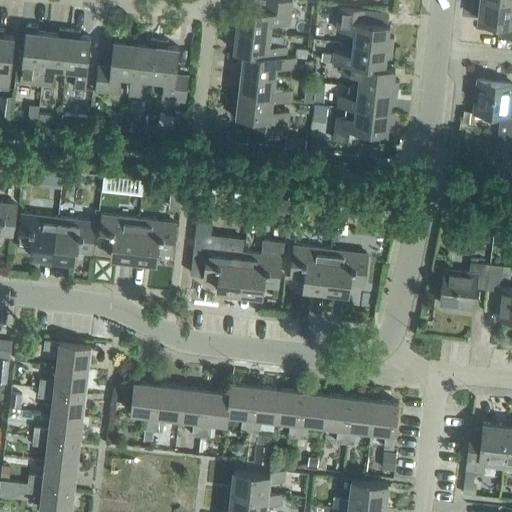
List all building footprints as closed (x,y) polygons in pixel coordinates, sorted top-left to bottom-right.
[(232,17),(231,27),(270,32),(271,21),(289,23),(292,0),(291,0),(266,0),(265,9),(239,6),(237,18),(232,17)] [(511,0),(480,0),(478,19),(499,22),(498,34),(511,35),(511,0)] [(355,31),(353,42),(393,46),(394,36),(388,35),(390,24),(363,21),(365,9),(339,6),(337,29),(355,31)] [(42,83),(48,32),(37,30),(38,25),(27,24),(23,51),(18,51),(15,80),(32,82),(42,83)] [(269,43),(270,32),(231,27),(230,38),(235,38),(234,50),(244,51),(285,56),(285,55),(287,45),(269,43)] [(0,86),(9,88),(15,36),(3,35),(4,29),(0,28),(0,68),(0,70),(0,86)] [(65,68),(70,29),(59,28),(59,33),(48,32),(42,83),(52,84),(54,67),(65,68)] [(85,88),(91,36),(80,35),(80,30),(70,29),(65,68),(77,69),(75,87),(85,88)] [(135,41),(136,41),(137,36),(126,35),(125,40),(114,39),(111,66),(99,64),(96,90),(118,92),(120,74),(131,75),(132,75),(135,41)] [(153,78),(158,39),(147,37),(146,43),(136,41),(135,41),(132,75),(131,75),(129,93),(140,94),(142,76),(153,78)] [(168,40),(158,39),(153,78),(164,79),(162,97),(185,100),(188,75),(176,73),(179,46),(167,45),(168,40)] [(391,57),(393,46),(353,42),(352,53),(334,51),(334,54),(333,62),(343,63),(343,62),(385,67),(386,56),(391,57)] [(298,47),(297,56),(306,57),(307,48),(298,47)] [(294,67),(295,56),(285,55),(285,56),(244,51),(242,61),(237,61),(236,71),(275,76),(276,65),(294,67)] [(313,62),(305,61),(303,68),(312,69),(313,62)] [(395,68),(385,67),(343,62),(343,63),(342,73),(360,75),(358,86),(397,90),(399,80),(393,79),(395,68)] [(274,87),(275,76),(236,71),(235,82),(240,82),(239,93),(272,97),(272,98),(290,100),(292,89),(274,87)] [(511,109),(510,110),(511,90),(511,82),(477,79),(474,111),(500,114),(496,151),(511,152),(511,109)] [(304,102),(314,103),(316,85),(312,84),(305,84),(304,102)] [(317,86),(316,101),(325,102),(326,86),(317,86)] [(396,100),(397,90),(358,86),(357,97),(339,94),(338,105),(356,107),(390,111),(390,110),(391,100),(396,100)] [(271,108),(272,98),(272,97),(239,93),(233,92),(231,114),(245,116),(244,128),(286,133),(289,110),(271,108)] [(314,119),(326,120),(328,104),(316,103),(314,119)] [(30,104),(29,120),(38,121),(39,112),(39,105),(30,104)] [(299,111),(309,112),(309,105),(299,104),(299,111)] [(395,111),(390,110),(390,111),(356,107),(355,118),(337,116),(334,139),(359,142),(361,129),(387,133),(388,121),(394,122),(395,111)] [(50,122),(51,114),(39,112),(38,121),(50,122)] [(88,130),(89,119),(63,116),(62,127),(88,130)] [(146,119),(135,117),(133,133),(145,134),(146,119)] [(304,156),(304,155),(306,140),(286,137),(284,153),(304,156)] [(284,145),(256,141),(255,150),(283,153),(284,145)] [(309,144),(308,156),(322,158),(322,157),(323,146),(309,144)] [(503,177),(511,177),(511,166),(505,165),(503,177)] [(62,174),(45,172),(44,180),(61,182),(62,174)] [(246,206),(247,194),(208,189),(206,201),(246,206)] [(278,199),(276,213),(291,215),(293,201),(278,199)] [(307,201),(295,200),(294,211),(305,213),(307,201)] [(0,232),(13,234),(16,203),(0,201),(0,232)] [(53,258),(58,216),(22,212),(18,243),(32,244),(31,255),(53,258)] [(134,259),(138,217),(102,213),(99,244),(113,246),(111,256),(134,259)] [(91,251),(95,220),(58,216),(53,258),(76,260),(77,250),(91,251)] [(171,253),(175,222),(138,217),(134,259),(156,262),(158,251),(171,253)] [(240,292),(244,250),(206,246),(209,219),(195,218),(190,262),(206,264),(204,277),(218,279),(217,290),(240,292)] [(490,243),(493,223),(479,221),(476,241),(490,243)] [(335,234),(347,235),(348,225),(336,224),(335,234)] [(277,286),(281,255),(282,241),(264,239),(262,252),(244,250),(240,292),(262,295),(263,284),(277,286)] [(326,290),(330,248),(294,244),(291,275),(305,277),(303,287),(326,290)] [(363,284),(367,252),(330,248),(326,290),(348,293),(350,282),(363,284)] [(487,288),(490,263),(470,260),(469,271),(445,268),(441,304),(473,307),(475,286),(487,288)] [(511,317),(511,285),(509,285),(511,265),(490,263),(487,288),(500,289),(497,316),(511,317)] [(0,357),(10,359),(12,343),(12,340),(0,338),(0,357)] [(59,350),(57,364),(88,368),(91,344),(60,340),(60,341),(45,339),(44,348),(59,350)] [(15,358),(28,360),(30,343),(17,341),(15,358)] [(8,377),(10,359),(0,357),(0,381),(7,383),(8,377)] [(85,392),(88,368),(57,364),(55,379),(40,378),(39,387),(85,392)] [(153,429),(158,383),(134,380),(130,411),(146,413),(144,428),(145,428),(149,429),(153,429)] [(250,431),(255,385),(230,382),(229,391),(230,392),(227,413),(228,413),(242,414),(240,430),(250,431)] [(178,417),(182,386),(158,383),(153,429),(154,429),(162,430),(164,415),(178,417)] [(275,418),(279,387),(255,385),(250,431),(258,432),(260,417),(275,418)] [(200,435),(206,389),(182,386),(178,417),(193,419),(191,434),(200,435)] [(83,416),(85,392),(39,387),(38,394),(38,396),(53,397),(52,412),(83,416)] [(297,436),(303,390),(279,387),(275,418),(290,420),(288,435),(297,436)] [(230,392),(229,391),(206,389),(200,435),(209,436),(211,421),(227,423),(228,413),(227,413),(230,392)] [(323,424),(326,393),(303,390),(297,436),(298,436),(304,437),(306,437),(308,422),(323,424)] [(10,392),(10,394),(9,406),(21,408),(22,394),(10,392)] [(345,442),(350,396),(326,393),(323,424),(337,426),(336,441),(345,442)] [(370,430),(374,399),(350,396),(345,442),(354,443),(355,428),(370,430)] [(399,402),(374,399),(370,430),(385,432),(383,447),(384,447),(393,448),(394,433),(395,433),(399,402)] [(80,440),(83,416),(52,412),(50,427),(35,425),(34,434),(80,440)] [(504,459),(508,424),(483,421),(481,442),(469,440),(466,469),(483,471),(484,465),(503,467),(504,459)] [(21,424),(7,422),(6,432),(20,434),(21,424)] [(152,440),(154,429),(153,429),(149,429),(145,428),(144,439),(152,440)] [(77,463),(80,440),(34,434),(32,443),(48,445),(46,460),(77,463)] [(268,462),(270,444),(256,442),(254,460),(268,462)] [(248,450),(245,444),(237,444),(234,450),(237,456),(245,456),(248,450)] [(395,469),(396,451),(384,449),(383,467),(395,469)] [(309,465),(318,466),(319,457),(310,456),(309,465)] [(74,487),(77,463),(46,460),(44,475),(29,473),(28,482),(74,487)] [(2,465),(1,477),(9,478),(10,466),(2,465)] [(234,469),(232,493),(267,497),(268,492),(269,478),(284,480),(285,470),(270,468),(269,473),(234,469)] [(334,506),(349,508),(349,502),(385,507),(388,482),(352,478),(350,497),(336,496),(334,506)] [(473,482),(464,481),(463,492),(472,493),(473,482)] [(71,511),(74,487),(28,482),(27,491),(42,493),(40,508),(71,511)] [(282,494),(268,492),(267,497),(232,493),(229,511),(265,511),(267,502),(281,504),(282,494)] [(384,511),(385,507),(349,502),(349,508),(348,511),(384,511)]
